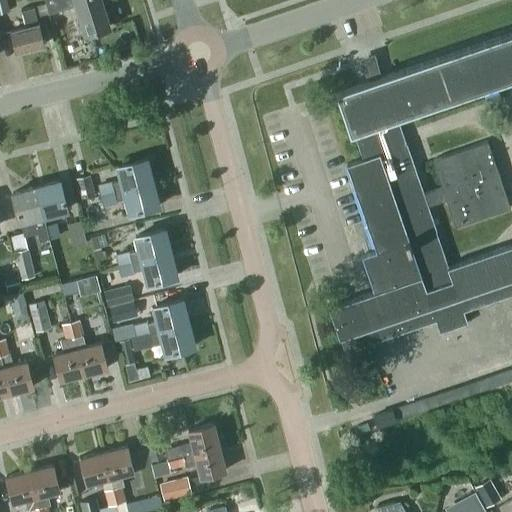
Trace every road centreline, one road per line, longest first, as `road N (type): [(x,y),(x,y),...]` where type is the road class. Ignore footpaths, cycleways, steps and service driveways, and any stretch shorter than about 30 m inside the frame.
road 1 (residential): [(260,368),(269,323),(198,52)]
road 2 (residential): [(0,434),(260,368)]
road 3 (residential): [(0,104),(198,52)]
road 4 (tertiary): [(198,52),(358,0)]
road 5 (residential): [(316,511),(288,402),(260,368)]
